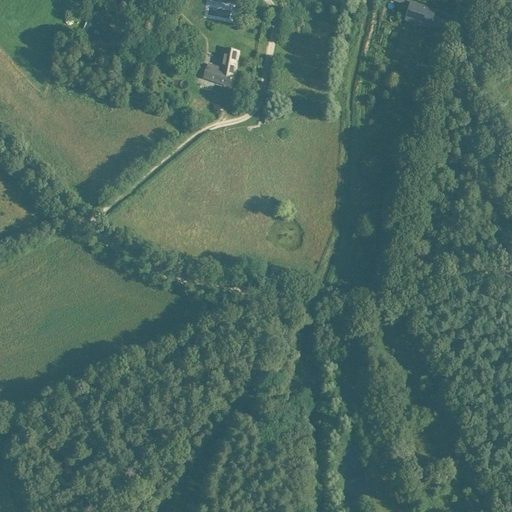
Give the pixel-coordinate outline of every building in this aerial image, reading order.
[(409,4),(405,20),(437,30),(441,19),(434,17),(435,12),(409,4)] [(95,15),(87,34),(102,40),(110,22),(95,15)] [(120,42),(114,56),(120,59),(126,45),(120,42)] [(233,77),(238,52),(223,50),(220,67),(207,65),(204,78),(230,87),(233,77)] [(265,114),(261,122),(270,126),(274,118),(265,114)] [(393,506),(404,503),(397,482),(391,484),(394,496),(390,498),(393,506)]
